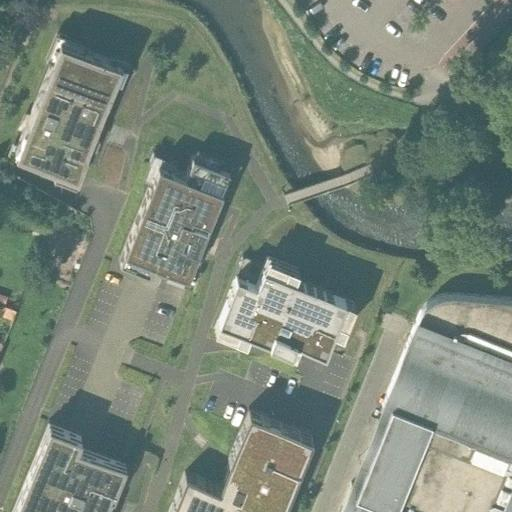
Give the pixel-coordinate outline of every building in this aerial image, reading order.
[(59,37),(14,150),(46,163),(77,175),(94,132),(122,62),(59,37)] [(228,164),(210,156),(193,149),(186,165),(158,154),(138,202),(116,255),(148,268),(152,257),(168,262),(162,277),(192,290),(194,291),(207,256),(195,252),(197,247),(199,240),(201,237),(214,202),(228,164)] [(261,261),(241,253),(212,328),(247,342),(250,331),(258,334),(264,336),(272,339),(269,347),(297,358),(301,348),(304,340),(324,349),(332,328),(341,331),(355,294),(346,290),(347,289),(296,269),(299,259),(267,246),(261,261)] [(511,511),(511,293),(451,288),(444,289),(437,291),(431,295),(426,300),(420,307),(417,305),(415,312),(411,321),(380,398),(347,481),(334,511),(511,511)] [(278,511),(311,433),(248,407),(239,429),(228,456),(226,461),(223,467),(219,480),(185,466),(167,511),(278,511)] [(80,427),(70,423),(48,414),(11,511),(105,511),(107,510),(109,511),(111,508),(114,500),(111,499),(112,496),(124,463),(126,458),(119,455),(96,446),(76,437),(80,427)]
